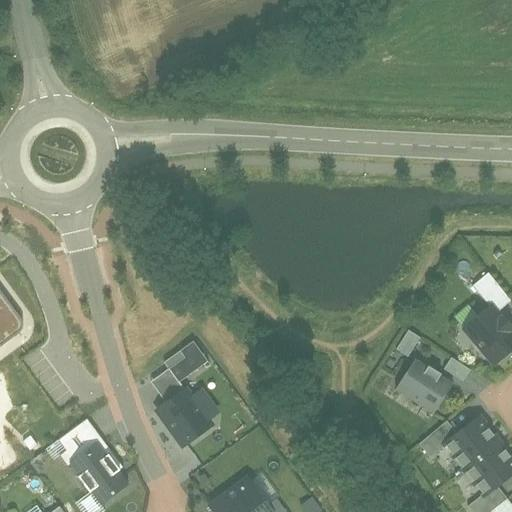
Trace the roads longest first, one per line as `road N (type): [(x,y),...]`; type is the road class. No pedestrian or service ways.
road 1 (tertiary): [(511,148),(191,135),(105,144)]
road 2 (residential): [(184,510),(135,428),(68,201)]
